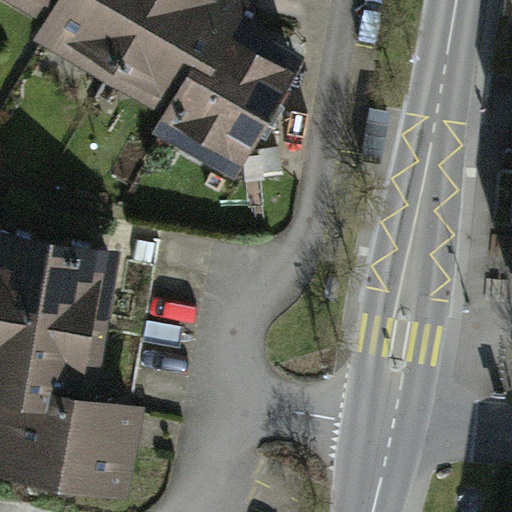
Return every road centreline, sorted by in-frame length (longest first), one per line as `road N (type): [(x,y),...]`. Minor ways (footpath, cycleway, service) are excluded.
road 1 (tertiary): [(388,409),(457,0)]
road 2 (residential): [(332,0),(245,389)]
road 3 (residential): [(245,389),(195,500),(173,511)]
road 4 (residential): [(388,409),(245,389)]
road 5 (residential): [(388,409),(511,421)]
